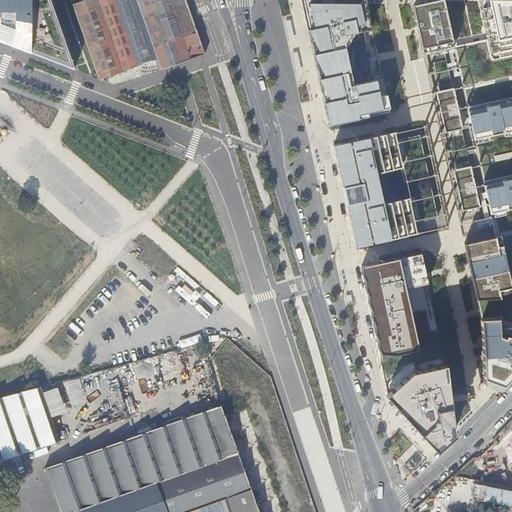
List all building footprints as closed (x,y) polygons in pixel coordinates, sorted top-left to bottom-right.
[(52,0),(0,0),(0,39),(74,64),(52,0)] [(205,54),(186,0),(86,0),(73,5),(78,19),(72,22),(78,41),(85,38),(88,45),(81,48),(83,62),(93,60),(100,79),(102,78),(134,67),(138,77),(205,54)] [(371,30),(363,0),(301,0),(329,125),(389,112),(382,79),(352,86),(341,36),(371,30)] [(421,53),(452,46),(440,0),(416,0),(418,5),(411,6),(416,28),(418,35),(421,53)] [(511,0),(476,0),(490,59),(511,54),(511,0)] [(134,67),(102,78),(116,84),(138,77),(134,67)] [(361,80),(372,79),(372,70),(360,71),(361,80)] [(511,103),(498,107),(497,104),(483,106),(484,110),(467,114),(471,133),(488,129),(489,131),(502,128),(502,126),(511,123),(511,103)] [(401,165),(393,132),(376,136),(352,141),(352,144),(349,145),(349,141),(334,145),(343,186),(345,186),(349,204),(347,205),(356,246),(372,242),(371,239),(373,238),(374,242),(417,232),(409,199),(382,204),(374,171),(401,165)] [(511,177),(500,180),(501,184),(484,187),(488,206),(504,202),(505,205),(511,203),(511,177)] [(471,216),(480,216),(479,206),(463,207),(464,220),(471,220),(471,216)] [(496,247),(493,237),(465,244),(472,271),(473,278),(477,295),(500,295),(498,287),(510,284),(500,246),(496,247)] [(425,271),(421,252),(411,254),(408,255),(361,266),(380,351),(395,352),(418,347),(404,286),(427,281),(427,278),(425,271)] [(484,357),(485,381),(499,386),(511,372),(511,334),(506,333),(505,335),(500,333),(499,316),(482,317),(483,339),(484,357)] [(395,352),(380,351),(386,400),(412,376),(446,367),(439,344),(418,347),(395,352)] [(449,393),(446,367),(412,376),(386,400),(439,450),(458,436),(455,423),(450,401),(449,393)] [(0,399),(0,461),(59,443),(41,389),(0,399)] [(191,511),(252,490),(222,407),(46,471),(60,511),(191,511)]
